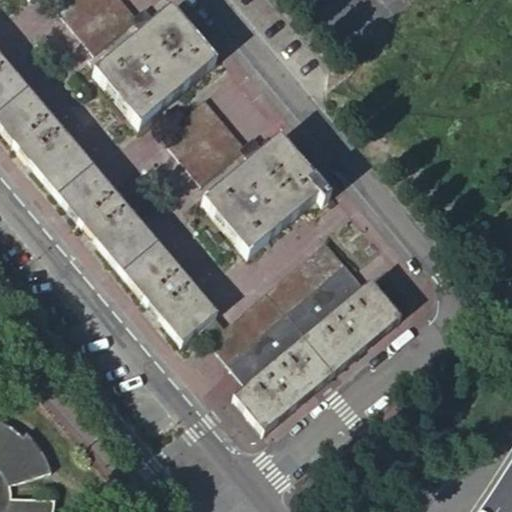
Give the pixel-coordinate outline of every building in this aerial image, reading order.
[(92,60),(137,22),(118,0),(66,0),(52,12),(92,60)] [(137,133),(214,69),(169,15),(92,79),(137,133)] [(225,370),(345,269),(326,246),(223,333),(214,322),(216,321),(0,64),(0,136),(19,159),(89,243),(146,310),(180,351),(196,336),(225,370)] [(199,191),(244,151),(204,104),(158,142),(199,191)] [(321,211),(328,204),(277,143),(200,208),(246,263),(315,204),(321,211)] [(364,291),(345,269),(225,370),(244,393),(230,404),(261,440),(288,417),(361,356),(398,325),(367,288),(364,291)] [(39,455),(25,437),(19,440),(14,434),(0,426),(0,511),(50,511),(51,505),(9,502),(9,490),(48,477),(46,470),(39,455)]
